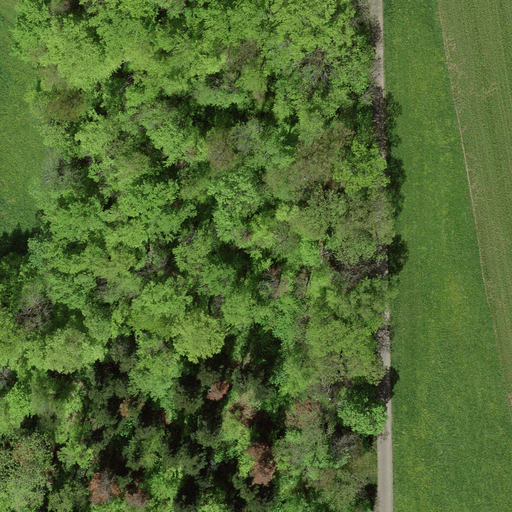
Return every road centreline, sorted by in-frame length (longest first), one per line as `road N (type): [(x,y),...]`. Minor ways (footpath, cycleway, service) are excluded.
road 1 (track): [(374,0),(386,511)]
road 2 (track): [(0,301),(69,199),(56,55)]
